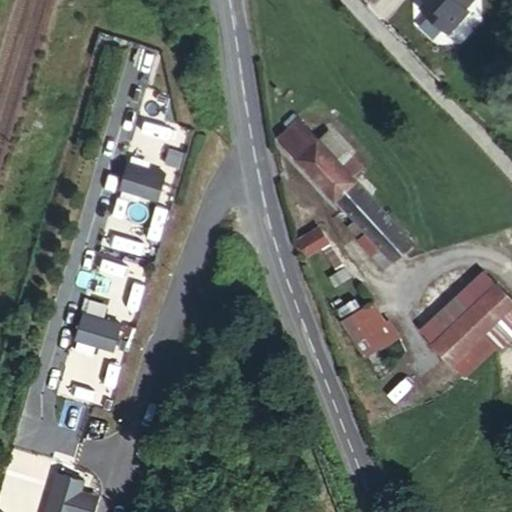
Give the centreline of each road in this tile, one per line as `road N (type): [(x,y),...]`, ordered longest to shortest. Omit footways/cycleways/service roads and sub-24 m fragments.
road 1 (unclassified): [(250,169),(219,192),(104,511)]
road 2 (secondary): [(371,511),(250,169)]
road 3 (secondary): [(250,169),(227,0)]
